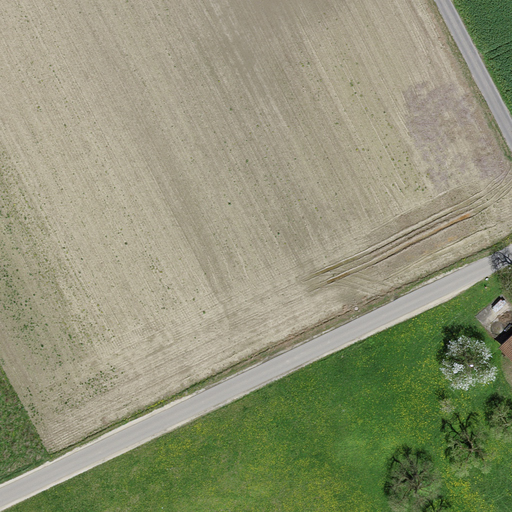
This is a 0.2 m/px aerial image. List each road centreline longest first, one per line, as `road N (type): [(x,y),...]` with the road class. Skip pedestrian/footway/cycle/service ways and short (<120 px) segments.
road 1 (residential): [(0,498),(511,254)]
road 2 (residential): [(443,0),(511,133)]
